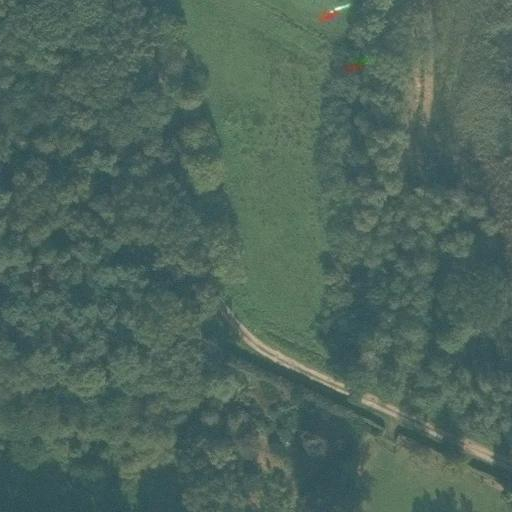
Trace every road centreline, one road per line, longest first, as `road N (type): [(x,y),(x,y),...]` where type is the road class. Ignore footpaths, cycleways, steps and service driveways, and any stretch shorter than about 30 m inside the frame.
road 1 (track): [(126,0),(215,304),(258,347),(387,414)]
road 2 (track): [(387,414),(511,468)]
